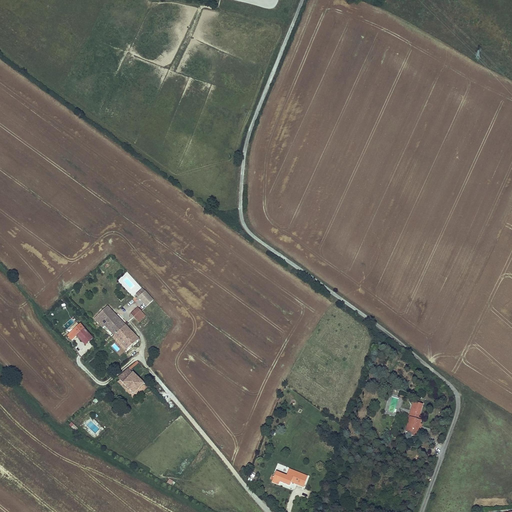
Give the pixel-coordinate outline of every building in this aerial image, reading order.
[(145,291),(142,288),(136,294),(138,297),(138,298),(146,307),(154,300),(145,291)] [(126,325),(108,306),(94,320),(98,325),(98,324),(103,329),(105,327),(114,337),(126,325)] [(138,307),(131,314),(139,323),(146,316),(138,307)] [(84,329),(85,329),(81,324),(67,336),(72,341),(76,337),(84,329)] [(140,339),(126,325),(114,337),(112,338),(124,351),(140,339)] [(94,339),(84,329),(76,337),(85,346),(94,339)] [(133,373),(128,369),(117,378),(123,383),(123,384),(134,395),(145,384),(133,373)] [(412,419),(416,403),(413,402),(411,408),(408,418),(412,419)] [(418,421),(423,405),(418,404),(416,403),(412,419),(408,418),(404,433),(410,435),(410,437),(416,439),(418,431),(421,423),(421,422),(418,421)] [(303,487),(307,475),(290,468),(287,475),(277,471),(272,483),(278,486),(280,482),(280,483),(280,482),(290,486),(291,482),(303,487)]
